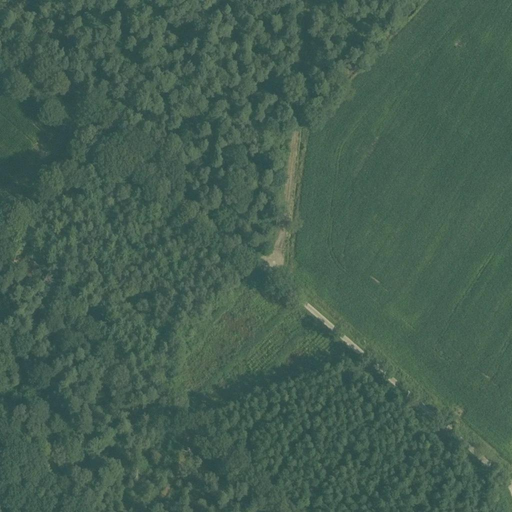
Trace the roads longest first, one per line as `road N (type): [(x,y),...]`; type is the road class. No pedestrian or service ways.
road 1 (track): [(0,48),(511,487)]
road 2 (track): [(283,284),(318,0)]
